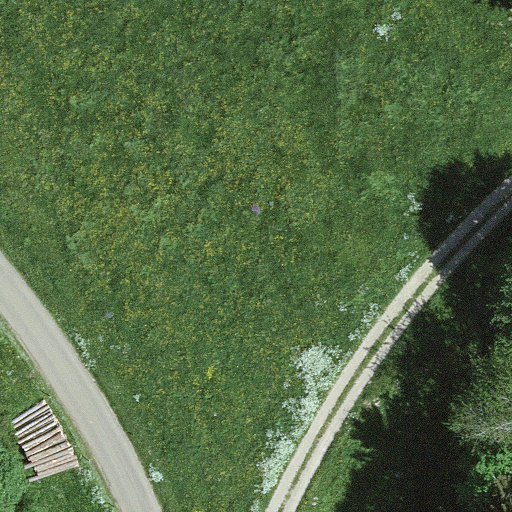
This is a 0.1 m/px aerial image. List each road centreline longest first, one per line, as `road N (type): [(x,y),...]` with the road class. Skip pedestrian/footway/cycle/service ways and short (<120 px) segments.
road 1 (track): [(511,195),(393,322),(285,511)]
road 2 (tertiary): [(0,281),(77,392),(141,511)]
